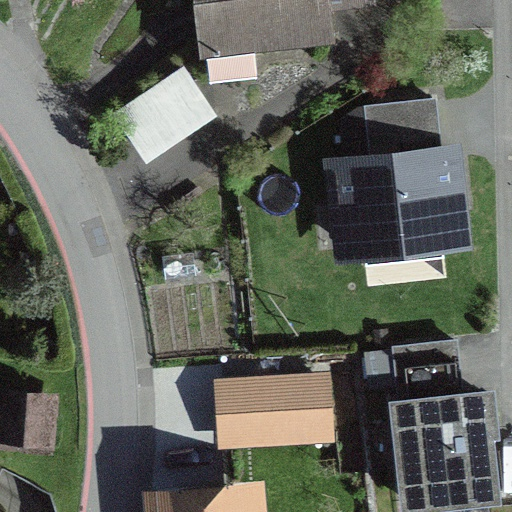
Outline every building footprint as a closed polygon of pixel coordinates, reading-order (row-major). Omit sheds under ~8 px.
[(381,10),(380,0),(208,0),(214,64),(340,55),(337,14),(381,10)] [(208,108),(182,69),(116,112),(143,151),(208,108)] [(476,262),(463,155),(330,168),(339,273),(476,262)] [(226,438),(326,432),(322,379),(222,385),(226,438)] [(49,399),(0,394),(0,450),(43,455),(49,399)] [(506,511),(496,405),(400,414),(409,511),(506,511)] [(266,511),(265,497),(153,506),(153,511),(266,511)]
